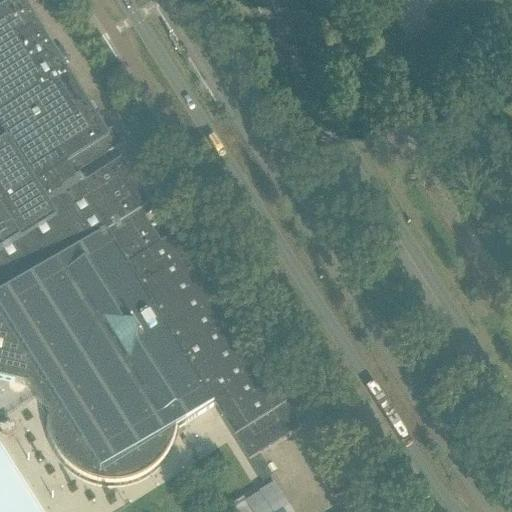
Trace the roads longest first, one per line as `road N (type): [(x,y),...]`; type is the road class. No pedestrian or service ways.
road 1 (secondary): [(121,0),(452,511)]
road 2 (secondary): [(511,399),(478,362),(289,70),(281,30)]
